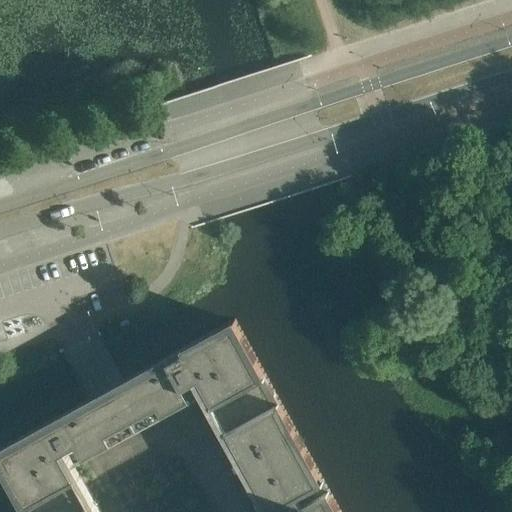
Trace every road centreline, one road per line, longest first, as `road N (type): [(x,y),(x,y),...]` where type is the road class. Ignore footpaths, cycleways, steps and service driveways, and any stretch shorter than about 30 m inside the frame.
road 1 (secondary): [(511,39),(0,205)]
road 2 (secondary): [(0,231),(511,75)]
